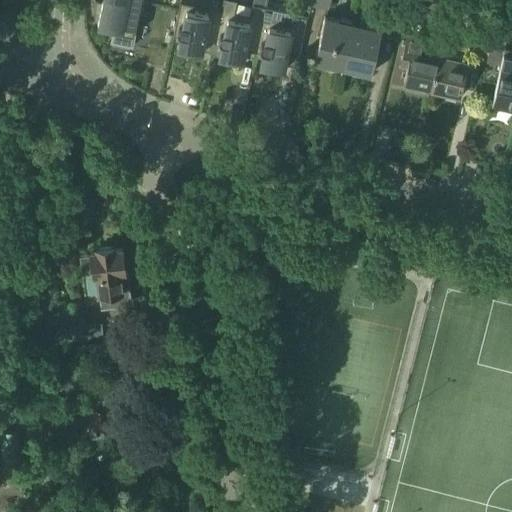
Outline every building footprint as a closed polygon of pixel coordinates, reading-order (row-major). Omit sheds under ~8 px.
[(144,17),(147,2),(137,0),(111,0),(112,2),(103,0),(103,2),(95,1),(98,20),(99,20),(98,22),(110,26),(111,28),(114,29),(112,40),(132,45),(138,15),(144,17)] [(196,4),(181,0),(173,34),(181,36),(179,45),(184,46),(184,47),(200,57),(201,49),(214,52),(216,43),(222,16),(221,16),(222,9),(209,6),(208,12),(195,10),(196,4)] [(224,56),(224,55),(241,65),(245,50),(257,52),(264,18),(266,6),(253,3),(250,15),(234,12),(236,0),(223,0),(222,9),(221,16),(222,16),(216,43),(214,52),(214,54),(224,56)] [(399,24),(404,0),(387,0),(382,20),(399,24)] [(416,1),(411,0),(404,0),(399,24),(410,26),(416,1)] [(497,7),(483,4),(474,42),(488,45),(497,7)] [(488,45),(503,49),(511,11),(511,8),(497,5),(497,7),(488,45)] [(264,18),(257,52),(263,53),(262,62),(266,63),(266,64),(282,74),(284,63),(297,66),(308,15),(294,12),(291,24),(264,18)] [(344,66),(354,21),(326,14),(315,59),(344,66)] [(382,28),(354,21),(344,66),(372,73),(382,28)] [(430,38),(430,37),(407,32),(402,52),(410,54),(404,82),(431,88),(442,41),(430,38)] [(459,95),(470,47),(442,40),(442,41),(431,88),(459,95)] [(509,54),(503,53),(492,101),(511,105),(511,48),(509,54)] [(90,254),(80,255),(83,274),(93,273),(93,275),(96,275),(100,307),(132,303),(128,270),(125,270),(122,247),(115,248),(114,245),(96,247),(96,250),(90,251),(90,254)] [(104,336),(102,322),(82,324),(84,339),(88,338),(104,336)] [(108,408),(92,409),(93,429),(109,428),(108,408)] [(67,410),(51,411),(52,432),(68,431),(67,410)] [(19,432),(0,432),(0,440),(1,472),(21,471),(19,432)]
